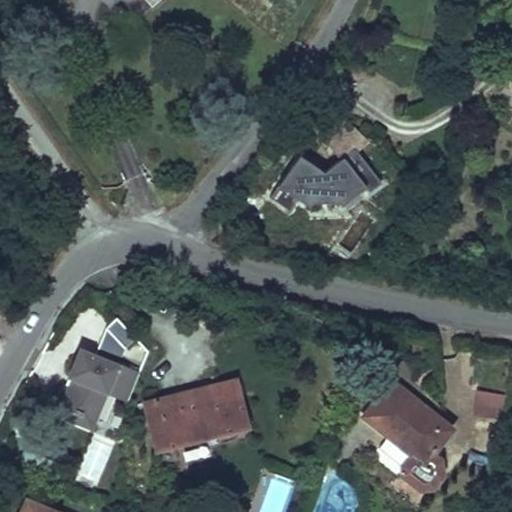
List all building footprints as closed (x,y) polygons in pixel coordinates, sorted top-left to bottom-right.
[(379,180),(355,147),(365,136),(337,110),(316,127),(339,156),(323,169),(298,152),(268,195),(287,208),(296,196),(307,204),(310,199),(335,198),(338,202),(363,184),(367,189),(379,180)] [(134,335),(116,316),(105,326),(124,346),(134,335)] [(127,398),(138,371),(80,347),(69,374),(73,375),(61,403),(74,408),(73,410),(80,413),(82,411),(94,416),(106,389),(127,398)] [(452,430),(394,381),(363,417),(390,440),(371,462),(395,482),(403,473),(420,488),(423,490),(425,490),(429,490),(432,489),(433,488),(442,477),(439,462),(431,455),(452,430)] [(478,388),(473,414),(501,419),(505,393),(478,388)] [(147,397),(158,449),(265,427),(257,390),(185,405),(182,390),(147,397)] [(89,430),(94,416),(82,411),(80,413),(73,410),(74,408),(61,403),(55,416),(89,430)] [(65,511),(24,493),(15,511),(65,511)]
